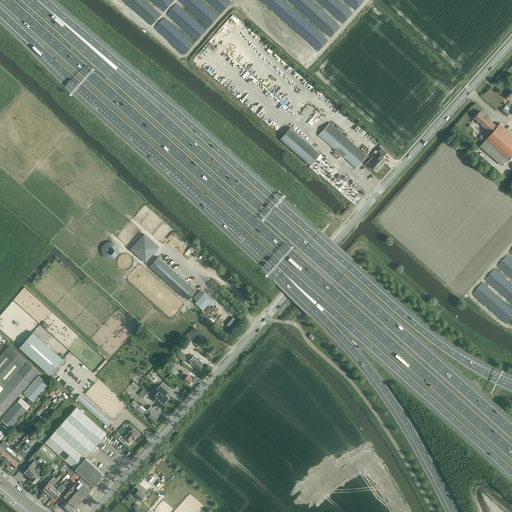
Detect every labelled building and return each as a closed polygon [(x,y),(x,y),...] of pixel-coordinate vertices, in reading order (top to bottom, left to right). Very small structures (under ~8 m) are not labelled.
[(224,27),(230,30),(238,17),(233,14),(224,27)] [(511,107),(508,104),(507,106),(501,111),(507,117),(511,111),(511,110),(511,107)] [(265,117),(268,113),(260,108),(256,114),(271,125),(273,122),(265,117)] [(480,111),(477,115),(475,115),(474,116),(474,118),(474,119),(491,134),(480,147),(502,166),(511,154),(511,134),(500,124),(497,127),(480,111)] [(306,124),(312,129),(316,126),(310,120),(306,124)] [(356,169),(367,156),(330,123),(319,135),(356,169)] [(321,154),(290,127),(280,139),(310,165),(321,154)] [(386,160),(383,157),(386,153),(381,148),(378,151),(381,153),(371,165),(377,170),(386,160)] [(144,234),(131,249),(146,262),(159,247),(144,234)] [(119,242),(103,242),(102,257),(118,258),(119,242)] [(158,257),(150,266),(188,300),(196,291),(158,257)] [(197,300),(195,302),(203,310),(212,300),(201,290),(194,298),(197,300)] [(233,329),(239,322),(233,316),(227,323),(233,329)] [(33,332),(20,347),(50,374),(63,359),(33,332)] [(0,355),(0,416),(39,371),(9,345),(0,355)] [(179,354),(177,355),(184,361),(188,357),(181,351),(181,352),(180,351),(178,353),(179,354)] [(189,361),(197,368),(199,370),(205,364),(199,359),(198,360),(194,356),(189,361)] [(169,364),(172,366),(175,369),(178,366),(175,363),(177,361),(174,358),(169,364)] [(175,369),(172,366),(169,369),(176,376),(179,372),(175,369)] [(189,384),(193,379),(188,375),(187,375),(183,372),(179,376),(189,384)] [(33,401),(48,384),(38,375),(23,392),(33,401)] [(157,392),(154,396),(163,404),(169,398),(166,395),(166,394),(168,392),(160,385),(156,390),(157,392)] [(143,398),(147,393),(143,389),(139,394),(143,398)] [(65,400),(69,396),(64,392),(60,396),(65,400)] [(80,394),(76,398),(91,412),(95,408),(80,394)] [(130,404),(135,408),(134,408),(141,415),(146,409),(139,403),(134,399),(130,404)] [(1,420),(11,428),(27,409),(18,401),(1,420)] [(160,415),(151,406),(148,409),(148,408),(147,410),(143,415),(147,418),(147,417),(153,423),(160,415)] [(45,442),(75,469),(82,475),(81,477),(82,479),(85,481),(93,488),(94,486),(105,474),(86,457),(107,434),(76,407),(45,442)] [(96,411),(94,413),(105,424),(108,421),(96,411)] [(140,434),(132,427),(123,437),(121,435),(118,438),(124,444),(127,441),(129,443),(134,437),(136,438),(140,434)] [(0,445),(0,455),(12,441),(10,439),(6,443),(4,441),(1,444),(0,445)] [(12,441),(0,455),(5,459),(13,450),(12,450),(9,448),(14,442),(12,441)] [(28,443),(22,449),(26,453),(32,446),(28,443)] [(39,466),(43,462),(47,466),(57,455),(43,443),(36,452),(35,452),(28,460),(31,462),(28,466),(30,467),(25,473),(31,478),(36,473),(36,472),(40,468),(39,466)] [(13,450),(5,459),(10,464),(20,452),(19,451),(17,453),(13,450)] [(20,452),(10,464),(15,468),(21,461),(21,460),(22,459),(20,457),(22,454),(20,452)] [(54,461),(51,465),(55,470),(58,467),(57,467),(59,466),(54,461)] [(68,466),(62,461),(59,464),(60,465),(59,466),(57,467),(58,467),(63,472),(66,468),(68,466)] [(36,473),(31,478),(31,479),(36,483),(41,477),(38,474),(43,469),(39,466),(40,468),(36,472),(36,473)] [(71,476),(69,478),(75,483),(81,477),(75,472),(71,476)] [(71,511),(91,490),(93,488),(85,481),(82,479),(81,477),(75,483),(64,496),(67,500),(62,506),(68,511),(71,511)] [(43,489),(46,492),(51,486),(51,485),(56,479),(55,478),(52,481),(51,480),(43,489)] [(51,486),(46,492),(49,495),(55,488),(53,486),(58,481),(56,479),(51,485),(51,486)] [(57,491),(52,497),(55,500),(64,490),(65,489),(68,486),(69,484),(67,482),(64,485),(58,492),(57,491)] [(55,488),(49,495),(52,497),(57,491),(58,492),(64,485),(62,484),(57,490),(55,488)] [(140,501),(145,496),(139,490),(134,495),(140,501)]
